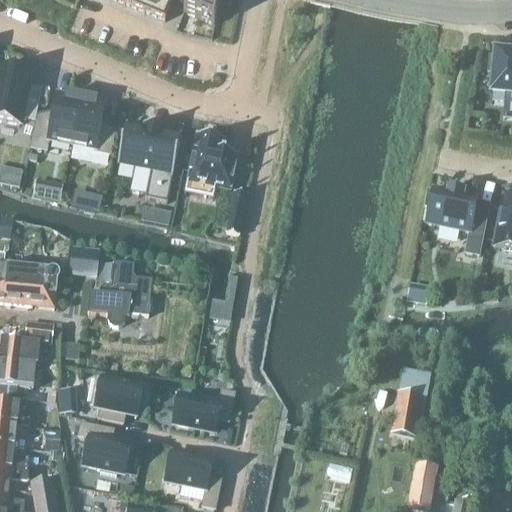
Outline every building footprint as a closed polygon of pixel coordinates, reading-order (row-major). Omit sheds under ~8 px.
[(105,0),(164,24),(172,5),(185,10),(183,15),(214,28),(219,0),(105,0)] [(511,58),(511,56),(495,55),(495,59),(489,59),(488,75),(493,76),(492,94),(511,96),(511,58),(511,59),(511,58)] [(0,71),(0,72),(0,123),(19,128),(21,121),(35,124),(41,91),(27,88),(30,77),(0,71)] [(71,149),(81,99),(66,96),(66,98),(57,97),(52,121),(37,118),(31,151),(46,155),(49,144),(71,149)] [(110,158),(115,134),(100,131),(105,106),(96,104),(96,103),(81,99),(71,149),(94,153),(94,155),(110,158)] [(143,132),(125,128),(117,167),(135,170),(130,194),(146,197),(145,201),(167,206),(180,139),(162,135),(163,131),(144,128),(143,132)] [(224,144),(197,138),(187,185),(189,186),(189,182),(214,187),(213,191),(230,194),(238,159),(222,156),(224,144)] [(23,174),(14,172),(10,190),(19,192),(23,174)] [(55,187),(51,204),(60,206),(64,189),(55,187)] [(432,194),(428,193),(425,210),(429,211),(426,227),(469,236),(465,256),(479,259),(486,225),(473,223),(477,201),(463,198),(464,195),(448,192),(447,194),(433,192),(432,194)] [(234,196),(226,237),(239,240),(247,199),(234,196)] [(89,197),(85,212),(99,215),(102,200),(89,197)] [(511,199),(503,198),(493,249),(511,252),(511,199)] [(157,214),(154,226),(167,229),(170,216),(157,214)] [(71,251),(69,275),(97,278),(100,254),(71,251)] [(87,317),(108,319),(108,323),(109,327),(113,331),(118,331),(121,329),(124,325),(125,321),(128,321),(129,318),(148,319),(152,283),(136,281),(133,277),(134,268),(114,265),(112,289),(105,288),(100,293),(99,297),(90,296),(87,317)] [(3,306),(54,312),(57,283),(57,281),(56,280),(56,278),(54,277),(54,276),(52,275),(50,274),(7,270),(5,279),(3,306)] [(230,281),(225,307),(233,308),(238,282),(230,281)] [(26,345),(1,343),(0,352),(0,365),(35,369),(37,370),(39,348),(51,350),(53,330),(28,327),(26,345)] [(35,369),(0,365),(0,387),(15,389),(32,391),(35,369)] [(96,381),(91,409),(100,411),(98,422),(123,427),(125,416),(137,418),(137,415),(138,409),(142,391),(96,381)] [(15,389),(0,387),(0,399),(13,401),(15,389)] [(178,399),(172,427),(192,431),(214,435),(217,423),(228,426),(234,397),(221,394),(218,407),(178,399)] [(422,401),(398,396),(391,436),(415,440),(422,401)] [(0,405),(0,427),(27,430),(29,409),(19,407),(0,405)] [(71,408),(59,408),(59,417),(71,417),(71,408)] [(0,427),(0,448),(14,450),(16,440),(26,441),(27,430),(0,427)] [(81,427),(78,440),(88,442),(83,468),(101,472),(100,476),(116,479),(117,475),(124,477),(128,458),(129,453),(130,449),(111,445),(113,434),(81,427)] [(14,450),(0,448),(0,470),(22,473),(28,473),(27,467),(28,467),(29,461),(13,460),(14,450)] [(171,456),(165,484),(205,492),(202,511),(208,511),(214,511),(221,485),(209,482),(212,465),(190,461),(190,460),(171,456)] [(408,511),(430,511),(437,472),(416,468),(408,511)] [(22,473),(0,470),(0,491),(10,493),(11,484),(27,486),(28,477),(28,473),(22,473)] [(30,486),(34,511),(58,511),(53,482),(30,486)] [(134,490),(122,488),(119,500),(132,503),(134,490)] [(0,491),(0,511),(23,511),(24,504),(8,502),(10,493),(0,491)]
